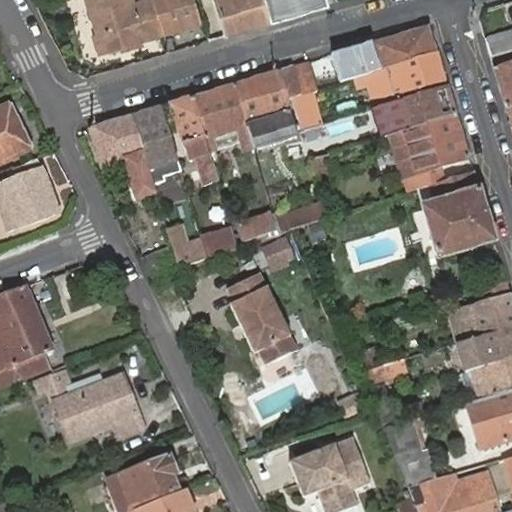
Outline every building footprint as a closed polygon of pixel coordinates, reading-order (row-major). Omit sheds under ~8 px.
[(83,0),(100,54),(165,34),(154,0),(137,0),(136,0),(83,0)] [(154,0),(165,34),(203,22),(195,0),(154,0)] [(264,0),(216,0),(227,34),(271,21),(264,0)] [(328,4),(327,0),(264,0),(271,21),(328,4)] [(381,72),(435,54),(428,26),(372,44),(381,72)] [(511,31),(485,40),(490,58),(511,50),(511,31)] [(372,44),(330,58),(339,86),(351,82),(381,72),(372,44)] [(444,81),(435,54),(381,72),(351,82),(356,94),(366,91),(370,104),(444,81)] [(308,62),(292,67),(300,93),(317,89),(308,62)] [(511,62),(493,68),(505,107),(511,105),(511,62)] [(292,67),(234,85),(254,150),(255,153),(298,141),(285,100),(290,98),(300,96),(300,93),(292,67)] [(234,85),(191,98),(208,155),(239,145),(242,155),(254,150),(234,85)] [(455,116),(446,86),(370,110),(379,139),(395,134),(407,130),(455,116)] [(322,125),(314,93),(300,96),(290,98),(300,130),(322,125)] [(191,98),(168,105),(186,159),(195,157),(204,186),(216,182),(208,155),(191,98)] [(0,108),(0,164),(32,147),(11,103),(0,108)] [(160,107),(131,116),(152,186),(165,183),(163,178),(180,173),(160,107)] [(131,116),(87,130),(102,171),(122,165),(136,198),(154,193),(152,186),(131,116)] [(402,177),(407,193),(429,186),(444,181),(439,167),(468,158),(455,116),(407,130),(395,134),(398,139),(409,136),(419,171),(408,174),(402,177)] [(409,136),(398,139),(408,174),(419,171),(409,136)] [(322,158),(310,161),(315,179),(327,176),(322,158)] [(40,170),(37,160),(13,170),(17,179),(0,185),(0,212),(8,233),(60,213),(43,168),(40,170)] [(494,246),(473,172),(445,180),(451,199),(435,204),(421,207),(437,262),(494,246)] [(451,199),(445,180),(444,181),(429,186),(435,204),(451,199)] [(275,219),(279,233),(326,217),(322,203),(275,219)] [(270,213),(236,224),(243,244),(276,232),(270,213)] [(173,253),(177,269),(206,260),(201,240),(186,245),(181,227),(167,232),(173,253)] [(200,237),(201,240),(206,260),(237,252),(230,229),(200,237)] [(279,240),(262,248),(272,271),(289,263),(279,240)] [(152,283),(168,276),(159,260),(156,253),(141,260),(152,283)] [(178,271),(177,269),(173,253),(159,260),(168,276),(171,275),(178,271)] [(297,349),(258,273),(226,288),(233,303),(230,305),(254,353),(257,352),(264,365),(297,349)] [(511,302),(510,296),(506,282),(476,291),(481,306),(455,313),(448,315),(457,345),(469,341),(511,327),(511,302)] [(0,391),(51,372),(45,356),(54,352),(26,288),(0,297),(0,391)] [(511,358),(511,327),(469,341),(457,345),(466,373),(472,371),(478,369),(511,358)] [(511,391),(511,358),(478,369),(472,371),(466,373),(472,396),(475,403),(481,401),(511,391)] [(382,367),(366,372),(369,382),(385,377),(382,367)] [(120,440),(146,430),(123,377),(74,398),(64,373),(41,382),(47,396),(52,394),(73,444),(115,427),(120,440)] [(511,441),(511,391),(481,401),(475,403),(467,405),(481,451),(505,443),(511,441)] [(381,398),(372,402),(375,408),(376,412),(384,430),(394,427),(381,398)] [(413,422),(394,427),(384,430),(399,464),(426,452),(413,422)] [(367,487),(350,440),(288,461),(301,497),(313,493),(319,511),(342,511),(357,507),(352,493),(367,487)] [(399,464),(409,489),(439,480),(426,452),(399,464)] [(109,483),(120,511),(134,511),(180,493),(173,478),(179,476),(171,458),(109,483)] [(414,501),(417,507),(419,511),(496,511),(498,511),(487,475),(455,485),(453,476),(439,480),(409,489),(413,497),(414,501)] [(194,511),(186,492),(138,511),(194,511)] [(398,511),(400,511),(417,507),(414,501),(413,497),(396,504),(398,511)]
